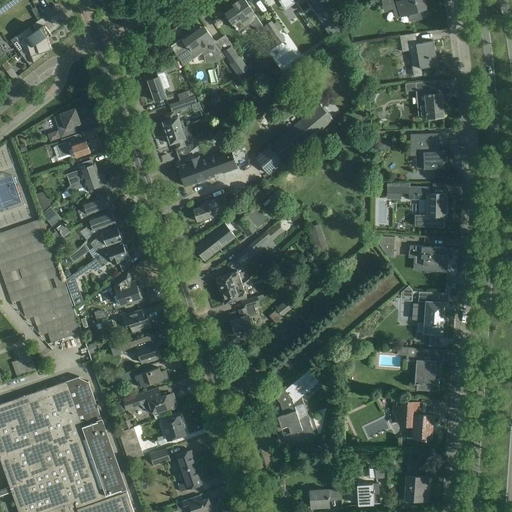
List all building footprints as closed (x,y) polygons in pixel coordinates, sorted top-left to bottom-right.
[(11,0),(3,5),(5,7),(0,10),(0,14),(22,0),(11,0)] [(235,7),(226,13),(231,21),(233,24),(238,32),(258,18),(244,0),(241,0),(238,2),(237,1),(233,4),(235,7)] [(278,0),(279,1),(280,0),(293,0),(295,2),(298,0),(306,0),(317,15),(327,8),(321,0),(278,0)] [(376,0),(377,2),(382,1),(383,0),(384,3),(382,3),(383,6),(385,11),(394,8),(397,18),(402,16),(408,14),(411,22),(422,19),(420,11),(425,9),(425,7),(426,7),(424,2),(423,2),(422,0),(376,0)] [(37,10),(34,13),(38,20),(42,18),(37,10)] [(337,20),(330,25),(336,33),(342,28),(337,20)] [(272,21),(266,25),(269,30),(279,45),(285,41),(272,21)] [(15,37),(23,49),(28,45),(29,48),(47,36),(48,38),(52,36),(45,26),(44,26),(43,25),(33,32),(30,26),(15,37)] [(170,46),(175,53),(178,56),(181,61),(183,66),(202,53),(204,56),(212,51),(215,55),(219,51),(212,40),(213,39),(204,26),(183,41),(182,38),(170,46)] [(416,33),(400,36),(402,52),(410,51),(411,56),(412,68),(420,66),(420,68),(421,68),(428,67),(438,66),(436,56),(434,41),(424,42),(417,43),(416,33)] [(52,36),(48,38),(47,36),(29,48),(28,45),(23,49),(19,52),(30,66),(47,53),(46,52),(46,51),(51,49),(48,38),(52,36)] [(239,56),(232,46),(223,52),(230,63),(229,64),(238,76),(249,69),(239,56)] [(282,62),(296,56),(294,51),(280,57),(282,62)] [(11,67),(6,61),(2,65),(6,71),(11,67)] [(157,77),(148,80),(155,101),(165,98),(166,98),(164,89),(163,88),(169,86),(165,72),(175,69),(175,67),(174,63),(156,70),(158,77),(157,77)] [(426,81),(415,82),(416,91),(425,90),(426,105),(420,105),(421,116),(427,115),(427,118),(433,117),(443,116),(441,93),(433,94),(431,81),(436,81),(436,80),(426,81)] [(167,133),(182,128),(177,115),(177,112),(192,107),(191,105),(197,103),(195,97),(170,106),(172,112),(167,114),(168,120),(163,122),(167,133)] [(332,120),(320,105),(256,159),(269,174),(332,120)] [(81,123),(75,108),(60,114),(54,116),(59,130),(58,131),(57,131),(47,134),(50,142),(60,138),(60,137),(61,137),(77,132),(74,126),(81,123)] [(167,133),(171,145),(177,143),(178,147),(176,148),(180,160),(201,143),(198,134),(186,139),(182,128),(167,133)] [(88,131),(87,130),(61,139),(61,140),(64,139),(65,142),(55,146),(57,146),(61,156),(59,157),(59,158),(70,154),(70,153),(68,150),(73,148),(76,157),(91,152),(86,140),(83,132),(88,131)] [(211,131),(200,135),(203,141),(212,134),(211,131)] [(438,134),(438,133),(410,134),(411,150),(420,150),(420,152),(423,152),(424,169),(445,168),(445,151),(437,151),(437,146),(439,146),(438,134)] [(385,141),(375,141),(375,150),(385,149),(385,141)] [(25,143),(19,144),(22,153),(27,151),(25,143)] [(186,164),(178,167),(185,187),(215,176),(214,172),(219,170),(222,169),(223,173),(237,168),(231,152),(236,150),(235,145),(229,147),(229,146),(185,162),(186,164)] [(71,184),(98,175),(95,164),(93,164),(91,160),(78,164),(79,170),(67,174),(70,185),(71,184)] [(70,185),(67,188),(69,192),(74,190),(74,191),(79,189),(79,190),(86,187),(88,191),(93,189),(102,185),(98,175),(71,184),(70,185)] [(268,183),(258,192),(262,197),(272,188),(268,183)] [(401,183),(388,183),(388,196),(400,196),(401,193),(401,183)] [(409,187),(409,199),(429,200),(428,215),(415,215),(415,226),(443,227),(444,216),(445,216),(445,213),(446,213),(447,205),(445,205),(446,194),(430,193),(431,187),(409,187)] [(36,194),(43,214),(53,202),(44,191),(36,194)] [(110,207),(106,195),(81,203),(83,209),(79,210),(83,219),(93,212),(110,207)] [(227,204),(224,196),(200,204),(201,206),(193,209),(197,221),(213,216),(210,210),(227,204)] [(54,203),(53,202),(43,214),(52,226),(61,219),(51,206),(54,203)] [(270,219),(259,205),(236,222),(247,237),(270,219)] [(116,223),(111,211),(96,216),(89,219),(90,224),(87,226),(92,234),(100,228),(116,223)] [(320,223),(309,227),(319,258),(323,270),(334,265),(335,265),(320,223)] [(234,237),(225,224),(195,247),(205,260),(234,237)] [(122,240),(117,227),(102,233),(103,234),(94,240),(92,243),(95,248),(98,253),(100,254),(101,253),(106,249),(105,246),(107,246),(106,245),(122,240)] [(64,237),(58,229),(50,235),(54,245),(64,237)] [(220,291),(242,284),(238,271),(244,266),(241,262),(271,237),(266,231),(244,250),(227,264),(234,272),(225,275),(216,278),(220,291)] [(395,237),(377,235),(377,241),(388,257),(394,257),(395,237)] [(82,246),(69,256),(73,262),(90,250),(85,243),(82,246)] [(106,249),(101,253),(108,261),(111,260),(112,262),(113,264),(117,263),(122,261),(121,259),(124,258),(127,256),(125,251),(127,250),(125,244),(123,245),(123,243),(118,245),(113,247),(110,248),(107,249),(106,249)] [(409,245),(409,257),(414,258),(414,270),(446,272),(447,268),(447,255),(444,255),(444,251),(444,250),(444,249),(444,248),(443,248),(442,248),(441,247),(410,245),(409,245)] [(100,254),(66,279),(69,288),(70,292),(71,293),(79,290),(75,278),(93,266),(97,270),(102,266),(108,261),(101,253),(100,254)] [(322,274),(317,259),(303,267),(308,281),(322,274)] [(132,281),(128,270),(114,280),(116,287),(115,287),(118,295),(114,296),(118,305),(131,301),(132,304),(145,300),(141,290),(139,290),(135,280),(132,281)] [(246,297),(242,284),(220,291),(225,304),(234,301),(246,297)] [(401,296),(412,297),(413,291),(408,286),(401,292),(401,296)] [(418,322),(417,332),(423,332),(423,334),(432,334),(442,334),(443,325),(443,323),(445,323),(445,317),(443,316),(444,303),(438,302),(439,293),(429,292),(419,291),(418,302),(426,302),(425,322),(418,322)] [(255,305),(259,301),(258,296),(241,302),(244,308),(246,307),(246,308),(255,305)] [(293,306),(287,299),(275,309),(276,310),(269,316),(274,322),(293,306)] [(246,307),(244,308),(238,310),(241,317),(230,321),(235,335),(253,329),(249,316),(256,314),(255,309),(261,307),(259,301),(255,305),(246,308),(246,307)] [(132,312),(123,315),(127,327),(130,326),(132,333),(135,332),(141,330),(151,327),(147,317),(145,318),(141,309),(132,312)] [(105,310),(99,310),(94,311),(97,321),(107,318),(105,310)] [(114,326),(112,319),(101,323),(104,329),(114,326)] [(155,341),(153,334),(122,344),(125,354),(137,350),(141,363),(158,357),(153,342),(155,341)] [(351,335),(343,342),(346,346),(353,347),(353,344),(357,344),(357,336),(351,335)] [(94,343),(87,346),(90,355),(97,352),(94,343)] [(431,349),(398,347),(397,355),(407,355),(407,359),(417,360),(416,383),(419,383),(418,389),(429,390),(429,392),(430,390),(438,391),(439,379),(435,379),(436,361),(430,360),(431,349)] [(28,348),(19,351),(22,359),(12,363),(17,377),(36,371),(28,348)] [(434,349),(434,359),(442,359),(443,349),(434,349)] [(276,419),(274,420),(280,437),(279,437),(282,446),(281,447),(305,439),(304,437),(314,434),(308,416),(299,419),(297,413),(302,411),(298,400),(302,397),(319,382),(312,374),(318,368),(315,365),(286,391),(286,390),(276,398),(280,403),(284,415),(278,417),(278,418),(276,419)] [(136,369),(120,374),(123,382),(137,377),(140,387),(157,381),(158,383),(163,381),(168,379),(165,370),(160,372),(159,368),(149,371),(138,375),(136,369)] [(263,385),(255,370),(243,376),(245,379),(244,380),(243,377),(239,379),(240,382),(238,383),(242,390),(244,389),(245,392),(250,389),(251,391),(254,389),(256,393),(262,391),(259,386),(263,385)] [(79,378),(79,377),(0,404),(0,458),(10,486),(12,492),(18,511),(134,511),(127,491),(115,495),(115,494),(126,490),(88,381),(87,381),(79,378)] [(161,394),(158,387),(140,393),(127,397),(123,399),(123,400),(126,409),(140,404),(152,414),(154,413),(155,414),(172,408),(173,409),(178,408),(173,394),(168,396),(168,394),(167,395),(166,392),(161,394)] [(123,400),(115,402),(118,412),(126,410),(126,409),(123,400)] [(393,400),(392,410),(399,425),(403,425),(402,437),(431,439),(432,420),(432,416),(432,415),(421,414),(422,402),(393,400)] [(183,428),(179,416),(161,422),(168,441),(187,434),(184,427),(183,428)] [(134,427),(119,432),(128,461),(144,455),(137,435),(142,433),(139,425),(134,427)] [(158,440),(156,440),(157,445),(164,442),(162,436),(157,438),(158,440)] [(171,460),(167,448),(150,453),(155,466),(171,460)] [(182,453),(176,455),(185,482),(179,485),(181,491),(188,489),(193,487),(203,484),(191,450),(182,453)] [(421,461),(408,460),(406,485),(409,485),(409,500),(427,501),(428,477),(420,476),(421,461)] [(387,478),(386,467),(375,468),(375,478),(387,478)] [(380,503),(378,483),(357,484),(358,505),(380,503)] [(342,500),(343,484),(334,484),(334,489),(329,490),(328,489),(310,490),(311,507),(329,506),(329,501),(342,500)] [(0,496),(12,492),(10,486),(0,489),(0,496)] [(202,500),(200,495),(182,501),(185,510),(191,508),(192,511),(211,511),(213,511),(208,498),(202,500)]
